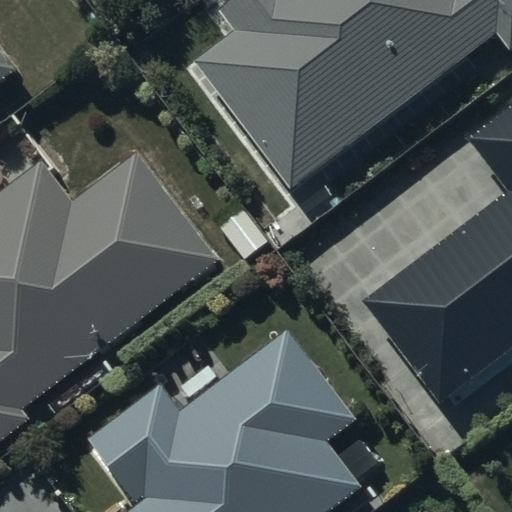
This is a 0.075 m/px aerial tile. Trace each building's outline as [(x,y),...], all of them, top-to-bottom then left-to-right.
[(232,30),(193,59),(291,189),(499,35),(509,48),(511,45),(511,0),(230,0),(217,10),(232,30)] [(0,94),(21,79),(0,52),(0,94)] [(361,303),(438,404),(511,347),(511,103),(468,137),(509,190),(361,303)] [(0,454),(32,429),(27,423),(223,266),(143,165),(83,214),(48,171),(0,209),(0,454)] [(343,511),(363,497),(331,455),(362,431),(293,339),(188,418),(170,393),(95,449),(142,511),(343,511)]
